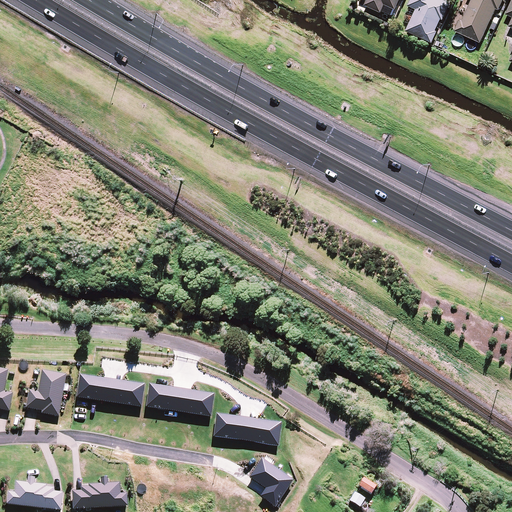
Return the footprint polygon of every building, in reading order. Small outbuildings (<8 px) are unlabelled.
[(365,0),(367,1),(364,7),(380,14),(381,12),(394,18),(401,0),(365,0)] [(449,4),(440,0),(411,0),(408,7),(416,11),(406,32),(431,44),(449,4)] [(507,0),(471,0),(456,32),(479,44),(496,10),(501,12),(507,0)] [(10,371),(0,369),(0,410),(11,412),(14,395),(6,393),(10,371)] [(60,418),(68,376),(43,372),(40,393),(30,391),(27,409),(43,412),(43,415),(60,418)] [(114,382),(81,377),(78,399),(110,404),(114,382)] [(146,386),(114,382),(110,404),(143,409),(146,386)] [(183,391),(151,386),(148,409),(180,414),(183,391)] [(216,396),(183,391),(180,414),(212,418),(216,396)] [(247,419),(215,415),(212,438),(245,442),(247,419)] [(280,423),(247,419),(245,442),(277,446),(280,423)] [(292,480),(260,458),(248,477),(264,488),(259,496),(274,506),(292,480)] [(10,493),(8,506),(63,511),(65,494),(55,493),(56,489),(48,488),(48,486),(36,485),(37,479),(30,478),(29,484),(17,483),(16,494),(10,493)] [(73,492),(75,510),(129,507),(129,494),(122,495),(121,483),(109,484),(109,478),(102,479),(102,485),(90,485),(90,488),(82,488),(83,492),(73,492)] [(376,486),(363,478),(359,486),(371,494),(376,486)] [(365,498),(355,492),(350,501),(360,507),(365,498)]
